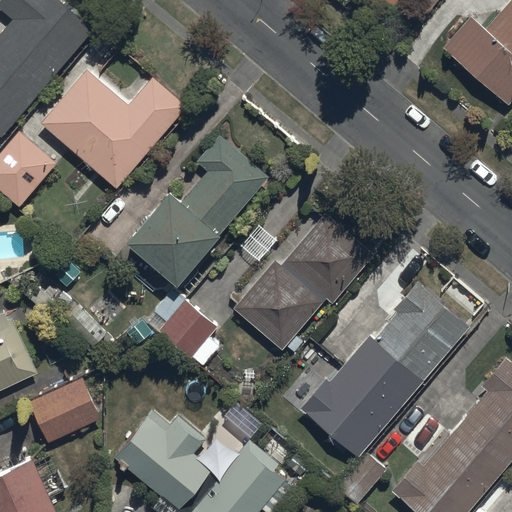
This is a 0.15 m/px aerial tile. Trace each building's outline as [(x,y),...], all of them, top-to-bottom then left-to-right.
[(0,0),(0,2),(14,15),(0,31),(0,130),(2,132),(96,24),(67,0),(0,0)] [(511,0),(505,0),(484,24),(472,13),(445,43),(509,101),(511,97),(511,0)] [(90,67),(44,120),(118,186),(190,104),(155,73),(129,102),(90,67)] [(21,129),(0,152),(0,186),(21,205),(59,163),(21,129)] [(174,187),(130,236),(181,280),(271,176),(220,132),(197,159),(208,168),(184,196),(174,187)] [(274,255),(234,304),(284,346),(327,294),(333,300),(373,251),(325,212),(283,263),(274,255)] [(370,330),(303,405),(358,454),(472,324),(420,277),(392,307),(398,313),(377,336),(370,330)] [(165,321),(159,328),(191,357),(194,354),(203,363),(220,344),(210,335),(219,325),(175,285),(152,310),(165,321)] [(80,305),(68,316),(93,345),(106,333),(80,305)] [(0,389),(39,373),(12,309),(0,314),(0,389)] [(420,511),(464,511),(511,456),(511,361),(505,356),(480,385),(486,390),(423,464),(416,457),(391,487),(420,511)] [(31,399),(49,438),(101,414),(83,375),(31,399)] [(133,381),(108,381),(108,409),(134,408),(133,381)] [(152,408),(115,454),(181,507),(214,465),(196,450),(207,436),(179,413),(171,423),(152,408)] [(279,462),(250,438),(189,511),(259,511),(287,478),(275,467),(279,462)] [(359,502),(387,466),(368,451),(340,486),(359,502)] [(0,469),(0,511),(52,511),(61,508),(37,453),(0,469)]
